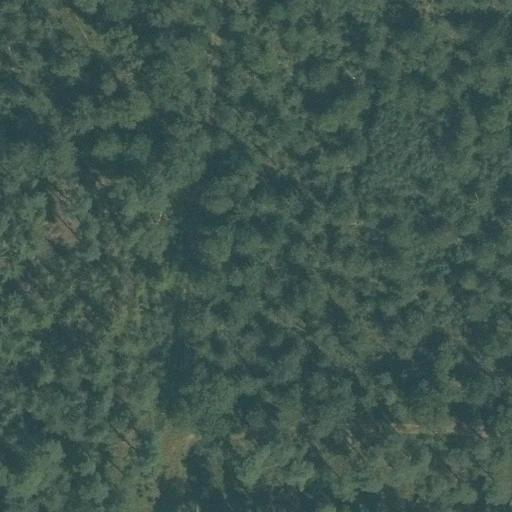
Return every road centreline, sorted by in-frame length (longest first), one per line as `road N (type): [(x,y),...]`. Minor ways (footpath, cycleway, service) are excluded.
road 1 (track): [(511,437),(197,430),(216,167)]
road 2 (track): [(216,167),(0,157)]
road 3 (track): [(216,167),(225,0)]
